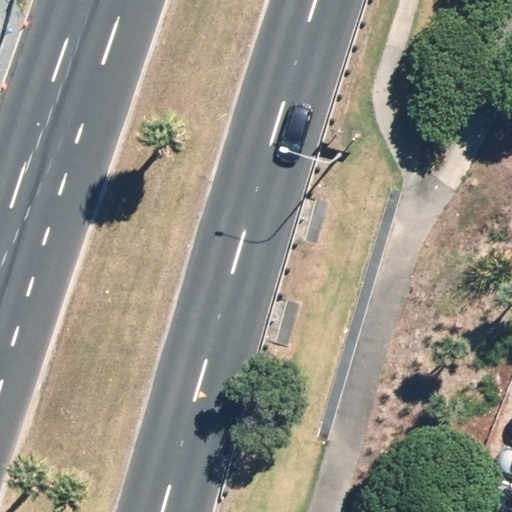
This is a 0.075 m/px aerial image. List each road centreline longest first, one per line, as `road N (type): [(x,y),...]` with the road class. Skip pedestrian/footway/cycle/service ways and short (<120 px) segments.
road 1 (primary): [(308,0),(153,511)]
road 2 (primary): [(0,273),(100,0)]
